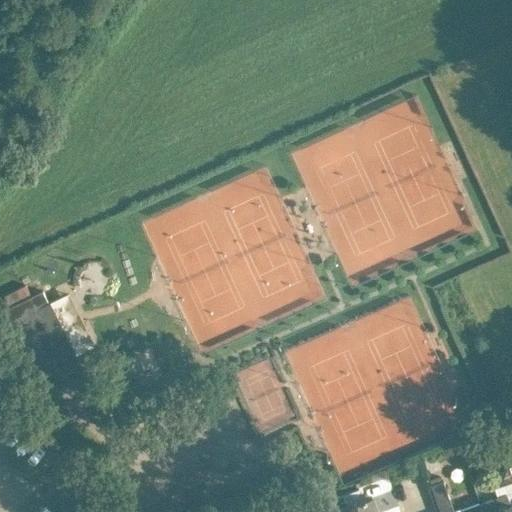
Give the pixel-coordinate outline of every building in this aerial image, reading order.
[(32,296),(0,311),(0,318),(32,382),(74,361),(71,355),(75,353),(78,352),(53,302),(50,303),(43,290),(32,296)] [(484,455),(475,432),(458,439),(467,462),(484,455)] [(452,504),(443,480),(431,485),(440,508),(452,504)] [(491,498),(480,502),(483,511),(511,511),(511,481),(501,486),(495,487),(498,496),(491,498)] [(358,488),(319,502),(322,511),(378,511),(373,497),(366,499),(366,498),(362,499),(358,488)] [(483,511),(480,502),(453,511),(483,511)]
